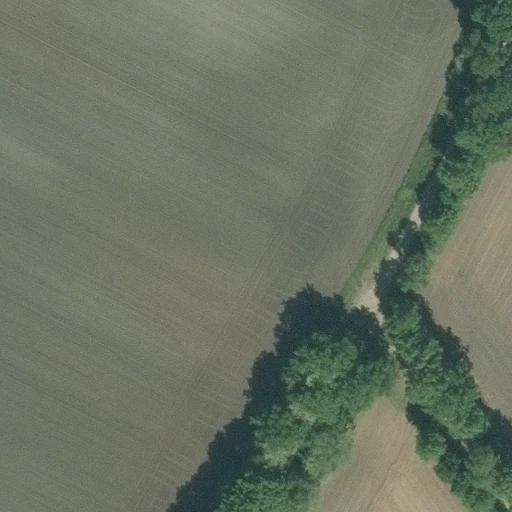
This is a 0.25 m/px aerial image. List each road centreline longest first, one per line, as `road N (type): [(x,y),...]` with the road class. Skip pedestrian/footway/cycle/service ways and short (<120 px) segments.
road 1 (unclassified): [(511,51),(374,310)]
road 2 (residential): [(511,506),(374,310)]
road 3 (unclassified): [(374,310),(264,511)]
